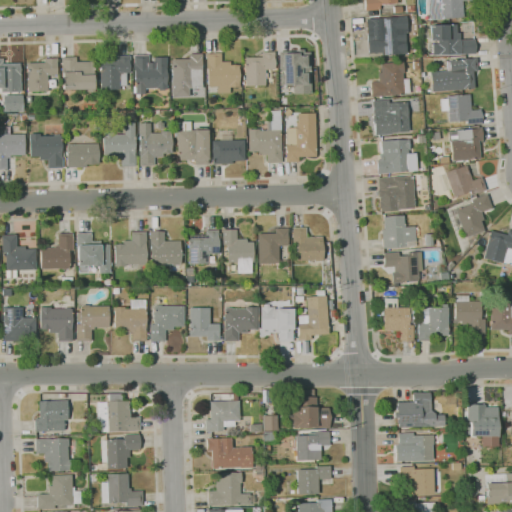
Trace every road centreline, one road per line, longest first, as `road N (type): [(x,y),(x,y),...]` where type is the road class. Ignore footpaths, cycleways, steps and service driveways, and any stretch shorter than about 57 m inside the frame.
road 1 (residential): [(331,0),(365,511)]
road 2 (residential): [(511,368),(427,375),(0,374)]
road 3 (residential): [(346,193),(0,202)]
road 4 (residential): [(333,18),(0,26)]
road 5 (residential): [(0,374),(4,511)]
road 6 (residential): [(168,376),(173,511)]
